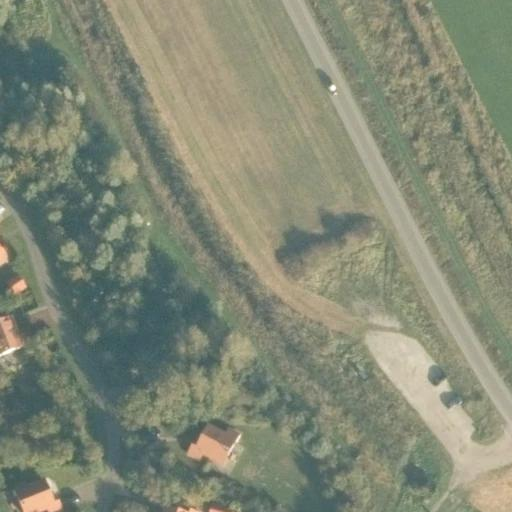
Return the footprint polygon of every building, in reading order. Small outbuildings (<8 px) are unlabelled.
[(0,261),(8,256),(4,250),(0,252),(0,261)] [(25,288),(17,277),(5,285),(13,296),(25,288)] [(0,356),(28,346),(24,336),(17,338),(10,319),(0,323),(0,356)] [(225,437),(207,428),(195,450),(191,448),(188,455),(199,460),(202,455),(222,466),(238,436),(228,431),(225,437)] [(39,511),(46,509),(47,511),(57,511),(60,511),(58,504),(53,506),(44,482),(25,490),(23,483),(12,487),(22,511),(39,511)]
